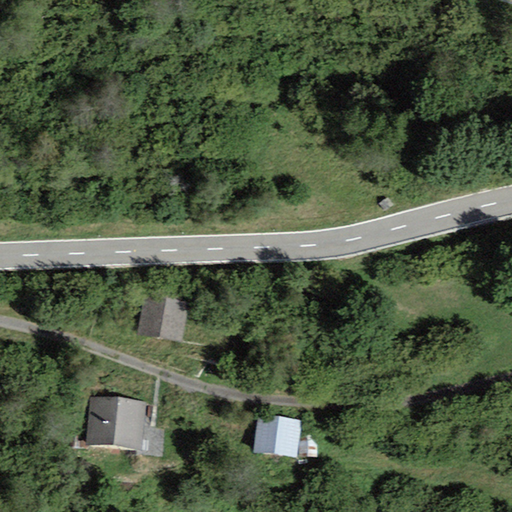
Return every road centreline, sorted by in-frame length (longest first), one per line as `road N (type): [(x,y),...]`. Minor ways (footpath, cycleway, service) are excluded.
road 1 (track): [(0,328),(51,335),(208,392),(304,404),(402,409),(511,379)]
road 2 (tertiary): [(0,257),(331,242),(511,199)]
